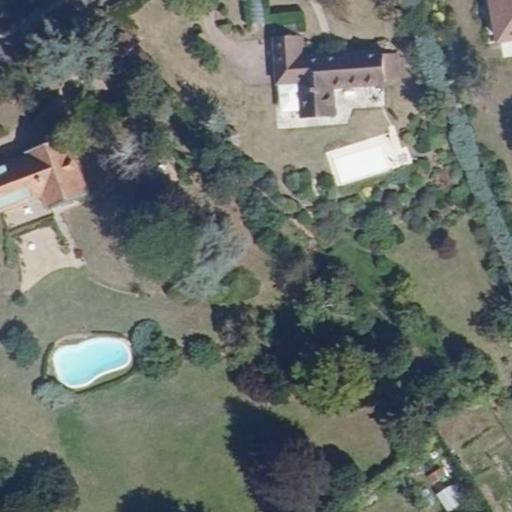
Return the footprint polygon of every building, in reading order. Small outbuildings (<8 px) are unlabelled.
[(266,0),(246,0),(246,22),(265,22),(266,0)] [(511,0),(491,0),(498,41),(511,38),(511,0)] [(113,46),(123,56),(136,44),(125,33),(113,46)] [(386,85),(386,80),(383,54),(383,50),(304,57),(302,37),(273,39),(277,85),(298,83),(301,119),(337,116),(334,90),(386,85)] [(511,43),(501,45),(503,58),(511,55),(511,43)] [(383,54),(386,80),(401,79),(398,52),(383,54)] [(147,73),(154,65),(146,57),(138,67),(147,73)] [(87,195),(64,136),(25,151),(26,156),(0,165),(0,212),(41,197),(47,211),(87,195)] [(455,483),(436,494),(447,511),(450,511),(467,502),(455,483)]
